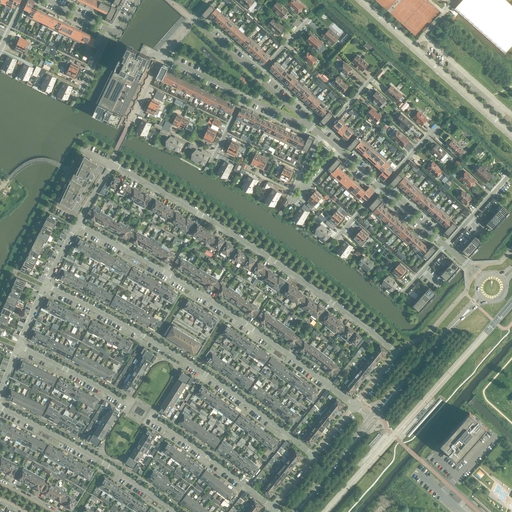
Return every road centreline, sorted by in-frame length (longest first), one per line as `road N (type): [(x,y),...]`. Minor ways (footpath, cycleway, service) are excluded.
road 1 (residential): [(355,405),(395,350),(272,260),(110,163)]
road 2 (residential): [(355,405),(229,312),(77,224)]
road 3 (residential): [(314,456),(210,376),(44,285)]
road 4 (residential): [(174,511),(108,465),(0,408)]
road 5 (unclassified): [(511,136),(361,0)]
road 6 (residential): [(272,507),(150,418)]
road 7 (residential): [(127,405),(17,345)]
